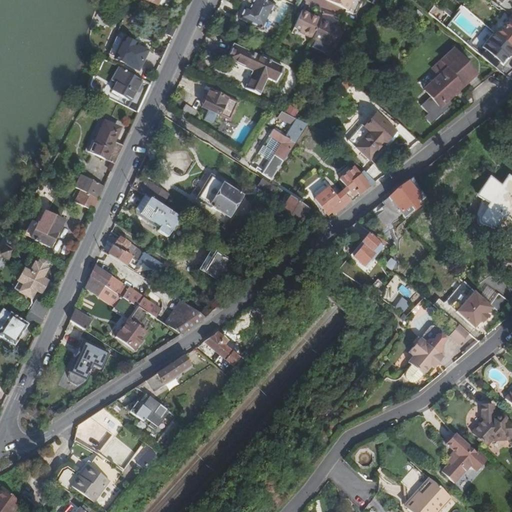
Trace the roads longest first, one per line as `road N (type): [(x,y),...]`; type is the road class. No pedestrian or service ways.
road 1 (tertiary): [(0,462),(233,307),(511,93)]
road 2 (secondary): [(0,436),(201,0)]
road 3 (residential): [(289,511),(352,436),(421,400),(511,322)]
